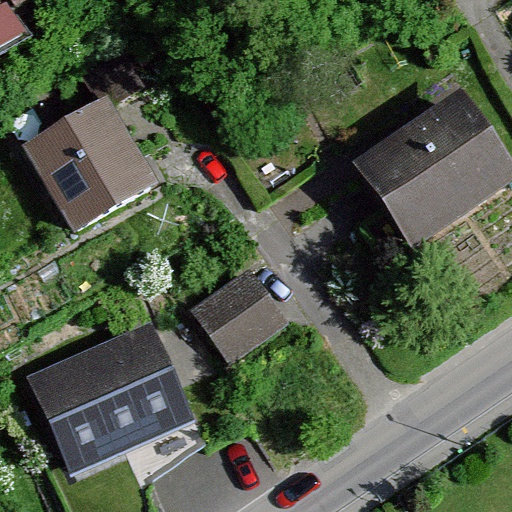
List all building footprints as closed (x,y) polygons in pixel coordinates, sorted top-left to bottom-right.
[(0,0),(0,44),(20,33),(1,0),(0,0)] [(511,172),(461,98),(363,164),(416,241),(511,175),(511,172)] [(107,101),(29,147),(77,227),(154,181),(107,101)] [(249,277),(199,311),(231,357),(281,322),(249,277)] [(148,328),(36,381),(75,466),(188,413),(148,328)]
